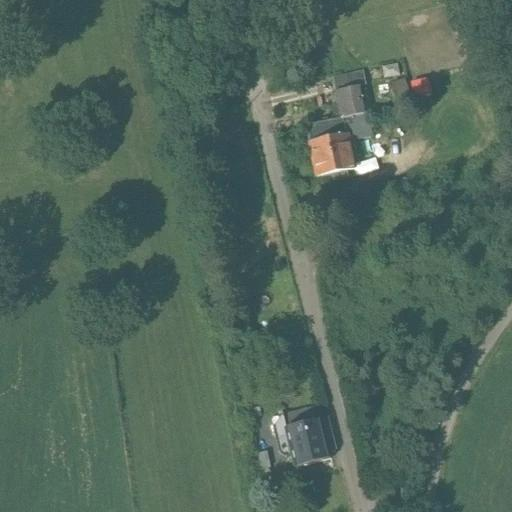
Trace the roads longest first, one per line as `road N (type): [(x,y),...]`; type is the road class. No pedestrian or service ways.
road 1 (unclassified): [(364,511),(283,216),(255,62),(254,0)]
road 2 (unclassified): [(418,511),(421,477),(452,407),(511,305)]
